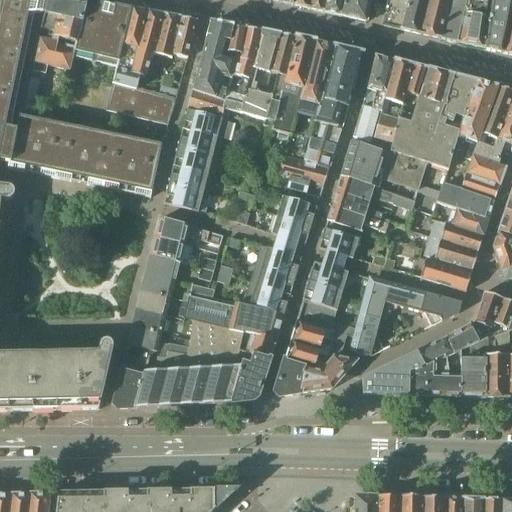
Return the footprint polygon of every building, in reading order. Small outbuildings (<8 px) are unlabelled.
[(2,0),(0,10),(0,163),(9,165),(14,131),(10,130),(33,17),(43,17),(43,16),(46,16),(49,0),(2,0)] [(43,16),(43,17),(77,25),(82,0),(49,0),(46,16),(43,16)] [(70,59),(72,60),(116,69),(130,10),(83,0),(82,0),(77,25),(73,44),(70,59)] [(291,0),(290,7),(307,11),(309,0),(291,0)] [(309,0),(307,11),(322,14),(325,0),(309,0)] [(339,18),(343,0),(325,0),(322,14),(339,18)] [(343,0),(339,18),(366,24),(372,0),(343,0)] [(400,32),(407,0),(387,0),(381,28),(400,32)] [(419,37),(427,0),(407,0),(400,32),(419,37)] [(427,0),(419,37),(439,41),(448,0),(427,0)] [(456,45),(465,0),(448,0),(439,41),(456,45)] [(483,51),(490,0),(465,0),(456,45),(483,51)] [(510,3),(494,0),(490,0),(483,51),(500,54),(508,12),(510,3)] [(127,78),(145,12),(130,10),(116,69),(113,85),(114,85),(134,90),(137,80),(127,78)] [(151,55),(161,16),(145,12),(127,78),(137,80),(145,81),(150,59),(151,55)] [(511,12),(508,12),(500,54),(511,56),(511,12)] [(180,19),(161,16),(151,55),(169,59),(170,56),(180,19)] [(43,17),(40,32),(50,34),(48,39),(73,44),(77,25),(43,17)] [(197,22),(180,19),(170,56),(180,59),(186,61),(197,22)] [(224,61),(234,28),(214,25),(209,28),(192,93),(221,101),(228,92),(217,88),(220,78),(231,81),(232,78),(235,67),(224,61)] [(248,30),(234,28),(224,61),(235,67),(248,30)] [(246,90),(261,33),(248,30),(235,67),(232,78),(240,80),(235,95),(228,92),(221,101),(227,103),(242,107),(246,90)] [(268,74),(278,36),(261,33),(246,90),(255,93),(256,86),(256,85),(253,84),(256,71),(268,74)] [(278,36),(268,74),(278,76),(273,91),(272,98),(265,122),(263,127),(271,130),(295,40),(278,36)] [(47,44),(38,42),(32,72),(44,75),(46,68),(69,73),(72,60),(70,59),(73,44),(48,39),(47,44)] [(295,40),(271,130),(270,134),(288,138),(297,106),(315,44),(295,40)] [(315,122),(333,48),(315,44),(297,106),(288,138),(286,146),(299,149),(300,145),(304,146),(303,150),(307,151),(310,139),(315,122)] [(342,130),(363,55),(333,48),(315,122),(342,130)] [(379,116),(383,101),(394,63),(375,58),(370,80),(366,91),(363,102),(361,108),(357,122),(351,142),(370,148),(379,116)] [(413,68),(394,63),(383,101),(389,103),(401,107),(405,92),(413,68)] [(422,94),(428,72),(427,71),(425,68),(418,67),(415,68),(413,68),(405,92),(419,96),(420,93),(422,94)] [(447,94),(452,78),(428,72),(422,94),(420,93),(419,96),(411,126),(397,121),(388,153),(390,154),(384,172),(381,182),(417,193),(422,176),(426,166),(448,95),(447,94)] [(454,120),(462,123),(476,84),(452,78),(447,94),(448,95),(426,166),(447,173),(457,138),(460,130),(452,127),(454,120)] [(472,158),(495,89),(476,84),(462,123),(460,130),(457,138),(469,143),(464,159),(470,162),(472,158)] [(134,90),(114,85),(107,112),(168,127),(176,100),(134,90)] [(511,92),(495,89),(472,158),(488,164),(490,158),(493,151),(483,147),(486,139),(496,143),(511,98),(511,92)] [(265,122),(272,98),(270,97),(255,93),(246,90),(242,107),(227,103),(225,111),(240,114),(263,121),(265,122)] [(227,103),(221,101),(192,93),(187,112),(222,121),(225,111),(227,103)] [(511,98),(496,143),(493,151),(490,158),(499,161),(503,150),(511,154),(511,151),(511,98)] [(187,112),(182,131),(223,141),(228,122),(222,121),(187,112)] [(379,116),(370,148),(388,153),(397,121),(385,118),(379,116)] [(14,131),(9,165),(8,171),(25,174),(29,172),(38,173),(40,177),(56,181),(67,127),(18,117),(14,131)] [(337,146),(342,130),(315,122),(310,139),(337,146)] [(114,137),(67,127),(56,181),(71,184),(75,181),(84,183),(87,187),(103,190),(114,137)] [(223,141),(182,131),(177,150),(218,160),(223,141)] [(114,137),(103,190),(118,193),(122,191),(131,193),(134,197),(151,200),(161,147),(114,137)] [(246,138),(244,146),(256,149),(258,141),(246,138)] [(310,139),(307,151),(333,158),(337,146),(310,139)] [(370,148),(351,142),(346,160),(340,178),(378,189),(381,182),(384,172),(390,154),(388,153),(370,148)] [(299,149),(286,146),(282,158),(329,171),(333,158),(307,151),(303,150),(304,146),(300,145),(299,149)] [(254,157),(256,150),(244,147),(242,154),(254,157)] [(218,160),(177,150),(173,168),(214,178),(218,160)] [(322,191),(328,172),(282,158),(277,176),(293,181),(290,191),(305,195),(308,186),(322,191)] [(490,158),(488,164),(472,158),(470,162),(466,174),(500,185),(505,170),(497,167),(499,161),(490,158)] [(248,179),(251,168),(243,165),(240,177),(248,179)] [(173,168),(168,186),(209,197),(214,178),(173,168)] [(259,173),(257,181),(265,184),(267,176),(259,173)] [(494,203),(500,185),(466,174),(460,191),(494,203)] [(415,200),(378,189),(340,178),(336,192),(369,202),(371,197),(393,204),(392,206),(411,213),(415,200)] [(488,219),(494,203),(460,191),(442,184),(435,204),(451,209),(451,206),(488,219)] [(209,197),(168,186),(163,205),(191,212),(204,215),(209,197)] [(0,413),(98,411),(112,351),(112,349),(112,348),(111,346),(111,345),(110,344),(109,343),(107,343),(105,343),(103,343),(102,344),(101,345),(100,346),(99,347),(99,348),(98,356),(0,356),(0,202),(8,202),(10,202),(11,202),(12,201),(13,200),(13,199),(14,198),(14,197),(14,196),(14,194),(14,193),(13,192),(12,191),(11,190),(9,189),(0,188),(0,413)] [(322,191),(308,188),(306,196),(319,199),(322,191)] [(370,202),(369,202),(336,192),(332,207),(380,221),(382,215),(367,211),(370,202)] [(243,207),(247,195),(239,193),(235,204),(243,207)] [(255,198),(252,197),(247,195),(243,207),(251,209),(255,198)] [(276,217),(311,227),(316,208),(282,198),(276,217)] [(451,206),(451,209),(445,225),(482,238),(488,221),(488,219),(451,206)] [(380,221),(332,207),(327,223),(360,234),(363,227),(384,232),(388,224),(380,221)] [(237,224),(241,213),(234,210),(230,222),(237,224)] [(249,215),(241,213),(237,224),(245,227),(249,215)] [(511,217),(504,215),(498,232),(511,235),(511,217)] [(311,227),(276,217),(270,236),(278,238),(305,246),(311,227)] [(155,239),(184,246),(188,228),(160,220),(155,239)] [(360,234),(327,223),(324,231),(318,250),(352,261),(360,234)] [(478,252),(482,238),(445,225),(441,240),(478,252)] [(511,235),(498,232),(493,249),(504,283),(511,259),(511,235)] [(220,247),(222,237),(209,234),(206,244),(220,247)] [(155,239),(151,257),(179,264),(187,266),(191,249),(191,248),(184,246),(155,239)] [(238,251),(240,243),(228,239),(226,247),(238,251)] [(473,268),(478,252),(441,240),(436,256),(473,268)] [(260,247),(254,267),(295,279),(301,260),(260,247)] [(151,257),(146,275),(175,282),(179,264),(151,257)] [(383,269),(385,262),(373,258),(371,266),(383,269)] [(199,271),(212,274),(215,264),(202,260),(199,271)] [(428,282),(465,293),(471,271),(435,261),(428,282)] [(348,274),(322,266),(314,264),(308,283),(342,294),(348,274)] [(233,271),(221,267),(218,276),(230,279),(233,271)] [(289,297),(295,279),(254,267),(249,285),(289,297)] [(212,274),(199,271),(196,281),(209,285),(212,274)] [(175,282),(146,275),(142,293),(171,300),(175,282)] [(228,286),(230,279),(218,276),(216,283),(228,286)] [(370,280),(359,320),(379,325),(384,305),(389,285),(370,280)] [(342,294),(308,283),(302,302),(319,307),(316,315),(334,320),(336,312),(342,294)] [(289,297),(249,285),(243,304),(284,316),(289,297)] [(421,314),(426,295),(389,285),(384,305),(421,314)] [(212,299),(214,291),(193,286),(191,294),(212,299)] [(166,318),(171,300),(142,293),(138,311),(166,318)] [(190,294),(184,320),(193,322),(228,331),(235,305),(212,299),(211,301),(190,295),(190,294)] [(475,324),(474,324),(486,344),(499,300),(484,294),(475,324)] [(461,304),(426,295),(421,314),(423,315),(430,329),(458,315),(461,304)] [(511,304),(499,300),(486,344),(507,336),(511,334),(511,304)] [(319,307),(302,302),(296,322),(334,333),(342,336),(345,327),(333,324),(334,320),(316,315),(319,307)] [(274,344),(284,316),(235,305),(228,331),(244,335),(250,337),(274,344)] [(162,336),(166,318),(138,311),(133,329),(162,336)] [(193,322),(184,320),(182,327),(193,330),(193,327),(193,322)] [(376,336),(379,325),(359,320),(357,329),(356,330),(354,339),(350,353),(353,354),(370,359),(383,352),(376,336)] [(237,363),(239,354),(244,335),(228,331),(193,322),(193,327),(193,330),(189,350),(188,357),(166,356),(165,362),(156,360),(148,359),(141,382),(134,410),(229,405),(240,363),(237,363)] [(334,333),(296,322),(289,344),(327,355),(330,347),(332,340),(334,333)] [(459,333),(442,342),(451,361),(459,357),(486,344),(474,324),(459,333)] [(345,327),(342,336),(347,337),(354,339),(356,330),(345,327)] [(162,336),(133,329),(128,350),(142,353),(157,357),(156,360),(165,362),(166,356),(188,357),(189,350),(168,346),(167,347),(160,345),(162,336)] [(344,344),(347,337),(342,336),(334,333),(332,340),(344,344)] [(250,337),(245,356),(269,363),(274,344),(250,337)] [(342,351),(344,344),(332,340),(330,347),(342,351)] [(442,342),(414,355),(423,374),(432,370),(451,361),(442,342)] [(327,355),(289,344),(283,366),(305,372),(320,377),(333,357),(327,355)] [(340,359),(342,351),(330,347),(327,355),(333,357),(340,359)] [(157,357),(142,353),(140,360),(126,356),(121,377),(141,382),(148,359),(156,360),(157,357)] [(237,363),(240,363),(229,405),(253,402),(258,398),(269,363),(245,356),(239,354),(237,363)] [(414,355),(362,380),(362,396),(407,397),(408,381),(423,374),(414,355)] [(357,362),(356,361),(352,361),(340,359),(333,357),(320,377),(305,372),(298,396),(331,391),(357,362)] [(408,381),(407,397),(422,398),(458,398),(459,364),(459,357),(451,361),(432,370),(423,374),(408,381)] [(485,364),(485,399),(506,400),(507,358),(485,358),(485,364)] [(459,364),(458,398),(462,398),(465,401),(471,401),(473,399),(485,399),(485,364),(459,364)] [(298,396),(305,372),(283,366),(274,394),(278,399),(298,396)] [(134,410),(141,382),(121,377),(113,407),(117,411),(134,410)] [(213,511),(215,511),(214,510),(228,498),(233,493),(233,492),(237,492),(237,491),(214,491),(210,491),(192,492),(189,492),(171,492),(167,492),(149,493),(146,493),(128,493),(124,493),(106,493),(102,493),(84,494),(81,494),(63,494),(57,494),(57,501),(56,510),(55,510),(55,511),(213,511)] [(29,495),(27,511),(46,511),(48,494),(29,495)] [(55,511),(55,510),(56,510),(57,501),(57,494),(48,494),(46,511),(55,511)] [(27,511),(29,495),(11,496),(9,511),(27,511)] [(0,511),(9,511),(11,496),(0,496),(0,511)] [(377,511),(378,498),(355,497),(353,511),(377,511)] [(377,511),(399,511),(400,499),(378,498),(377,511)] [(420,511),(421,499),(400,499),(399,511),(420,511)] [(421,499),(420,511),(443,511),(444,500),(421,499)] [(461,511),(462,501),(444,500),(443,511),(461,511)] [(481,511),(482,502),(462,501),(461,511),(481,511)] [(502,511),(502,502),(482,502),(481,511),(502,511)] [(511,511),(511,502),(502,502),(502,511),(511,511)]
